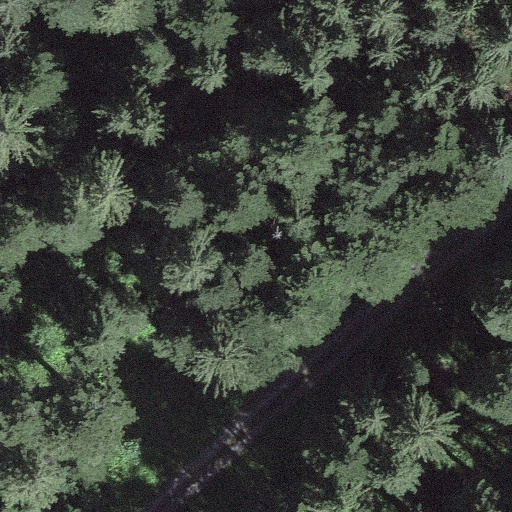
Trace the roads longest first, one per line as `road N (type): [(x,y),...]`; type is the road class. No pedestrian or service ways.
road 1 (track): [(511,214),(239,453),(158,511)]
road 2 (track): [(511,257),(424,511)]
